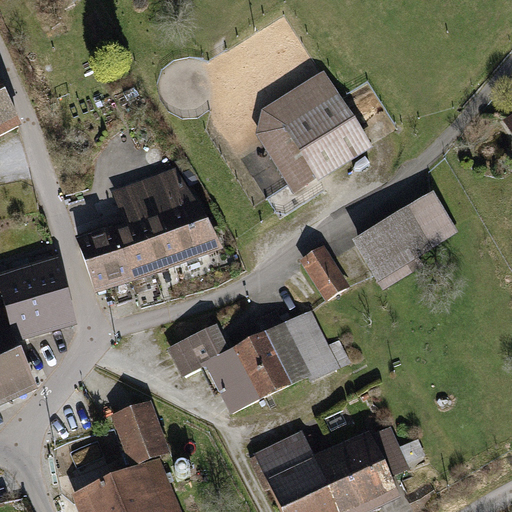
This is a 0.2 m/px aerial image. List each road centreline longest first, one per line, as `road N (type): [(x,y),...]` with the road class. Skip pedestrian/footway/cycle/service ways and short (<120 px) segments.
road 1 (residential): [(96,340),(221,300),(419,166)]
road 2 (residential): [(53,199),(96,340)]
road 3 (track): [(0,65),(53,199)]
road 4 (track): [(419,166),(511,64)]
road 5 (residential): [(96,340),(20,447)]
